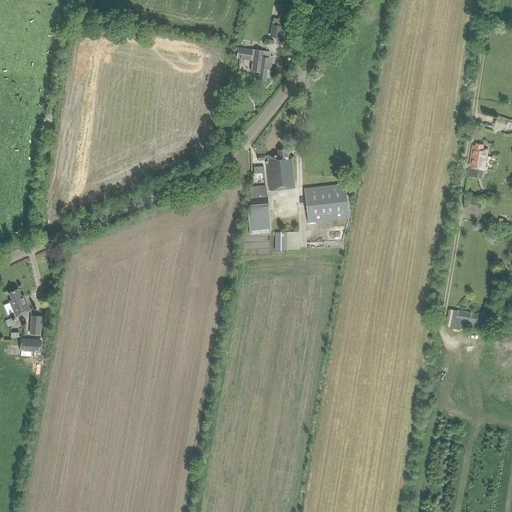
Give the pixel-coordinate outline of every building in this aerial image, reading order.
[(282,26),(271,24),(269,37),(280,38),(282,26)] [(236,58),(249,60),(251,50),(238,48),(236,58)] [(251,49),(251,50),(249,60),(252,60),(251,71),(259,72),(258,74),(257,74),(257,76),(258,76),(258,79),(266,80),(267,77),(271,78),(272,71),(270,70),(272,56),(265,55),(265,51),(251,49)] [(509,120),(498,117),(495,127),(506,130),(509,120)] [(483,149),(484,145),(476,144),(475,148),(472,147),(469,169),(485,171),(488,150),(483,149)] [(278,150),(278,155),(267,156),(268,164),(267,165),(270,191),(294,189),(291,159),(288,160),(287,149),(278,150)] [(308,222),(348,218),(345,184),(304,189),(308,222)] [(266,186),(250,187),(251,198),(249,198),(251,212),(269,210),(268,196),(267,196),(267,190),(266,186)] [(479,204),(479,207),(481,207),(482,200),(467,198),(466,202),(479,204)] [(276,250),(300,249),(300,231),(275,231),(276,250)] [(21,296),(18,289),(8,293),(12,300),(9,301),(16,317),(30,311),(23,295),(21,296)] [(491,304),(497,305),(498,289),(492,289),(491,297),(489,297),(489,304),(491,304)] [(456,319),(482,324),(483,315),(457,311),(456,319)] [(40,335),(41,317),(31,316),(30,334),(40,335)] [(20,351),(40,352),(41,340),(21,339),(20,351)]
